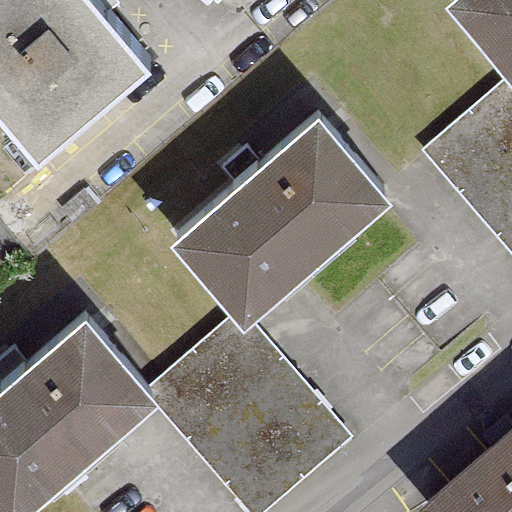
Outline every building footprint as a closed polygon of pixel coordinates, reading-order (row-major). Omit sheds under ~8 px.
[(99,0),(0,0),(0,104),(38,149),(147,55),(99,0)] [(511,0),(456,0),(511,64),(511,0)] [(511,94),(439,158),(511,243),(511,94)] [(235,180),(177,231),(244,309),(282,277),(273,267),(339,209),(348,219),(385,187),(318,109),(259,160),(248,147),(250,146),(247,143),(223,163),(226,167),(228,166),(235,175),(233,177),(235,180)] [(2,381),(0,382),(0,496),(11,509),(48,477),(40,468),(107,410),(115,420),(152,388),(85,309),(26,360),(16,348),(17,347),(14,344),(0,355),(0,374),(2,377),(0,378),(2,381)] [(259,511),(348,434),(250,321),(160,398),(259,511)] [(511,511),(511,426),(430,497),(442,511),(511,511)]
